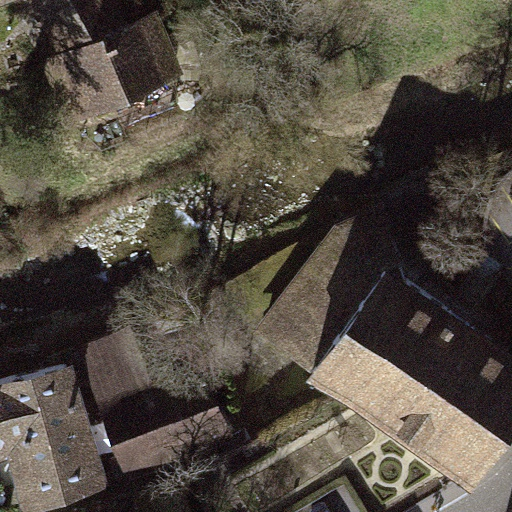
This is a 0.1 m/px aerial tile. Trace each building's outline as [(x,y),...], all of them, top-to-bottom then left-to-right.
[(0,0),(0,11),(12,7),(63,126),(182,77),(158,18),(128,29),(115,0),(0,0)] [(511,416),(511,353),(389,266),(316,366),(469,476),(511,416)] [(81,359),(0,370),(0,428),(8,459),(22,511),(27,511),(115,486),(114,479),(94,402),(81,359)] [(210,359),(94,402),(114,479),(237,434),(210,359)] [(0,461),(8,459),(0,428),(0,461)]
